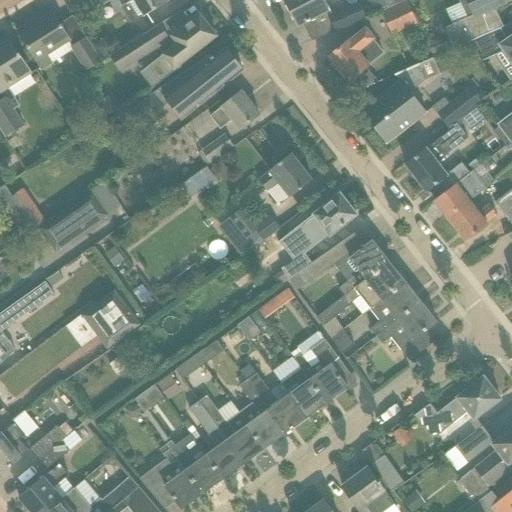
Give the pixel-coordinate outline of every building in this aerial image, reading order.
[(124,9),(132,22),(143,15),(167,1),(166,0),(90,0),(96,8),(109,0),(133,0),(134,1),(124,9)] [(282,0),(297,27),(315,18),(329,10),(323,0),(282,0)] [(328,17),(336,31),(367,15),(359,0),(328,17)] [(417,25),(406,0),(404,0),(389,7),(381,11),(392,36),(417,25)] [(467,42),(499,28),(503,27),(496,11),(495,11),(493,8),(505,2),(503,0),(466,0),(473,15),(444,28),(453,48),(467,42)] [(30,22),(16,31),(27,48),(40,70),(51,63),(46,56),(67,43),(71,40),(61,24),(52,11),(32,24),(30,22)] [(147,66),(160,82),(177,69),(175,68),(216,36),(214,33),(216,32),(208,22),(207,24),(199,14),(171,36),(177,43),(147,66)] [(349,40),(343,44),(327,57),(348,82),(384,53),(373,39),(374,38),(366,27),(349,41),(349,40)] [(503,51),(511,63),(511,35),(507,39),(499,28),(467,42),(481,61),(503,51)] [(109,56),(119,71),(142,56),(140,53),(157,42),(149,30),(109,56)] [(86,37),(70,47),(72,50),(85,71),(101,60),(86,37)] [(0,92),(2,91),(31,73),(21,56),(10,39),(0,45),(0,92)] [(128,113),(138,126),(167,104),(181,121),(243,71),(226,49),(214,58),(212,56),(211,56),(209,54),(175,80),(174,79),(159,89),(128,113)] [(399,80),(361,111),(386,143),(426,112),(409,90),(424,79),(418,65),(419,65),(418,63),(393,74),(394,76),(395,75),(399,80)] [(449,128),(481,104),(470,89),(449,105),(444,98),(433,107),(449,128)] [(220,128),(232,119),(240,130),(259,114),(241,91),(210,116),(220,128)] [(5,95),(0,98),(0,129),(5,137),(23,125),(13,109),(5,95)] [(511,112),(496,124),(510,143),(511,141),(511,112)] [(113,123),(104,129),(113,141),(122,135),(113,123)] [(436,162),(447,154),(447,153),(467,137),(459,127),(455,130),(454,128),(426,149),(417,155),(414,157),(414,158),(405,165),(425,191),(441,179),(446,175),(436,162)] [(202,150),(210,162),(233,146),(225,134),(202,150)] [(257,180),(266,190),(277,181),(290,197),(312,180),(290,154),(257,180)] [(474,161),(467,166),(471,171),(478,166),(474,161)] [(433,201),(445,216),(467,198),(468,200),(485,187),(473,170),(433,201)] [(12,197),(2,204),(25,237),(38,228),(46,223),(23,189),(12,197)] [(495,202),(511,225),(511,189),(495,202)] [(55,252),(108,215),(91,192),(46,223),(38,228),(55,252)] [(288,279),(297,273),(296,272),(310,262),(305,255),(329,236),(356,215),(340,193),(283,238),(295,252),(297,257),(281,269),(288,279)] [(467,198),(445,216),(465,242),(487,224),(486,223),(497,215),(489,204),(478,213),(468,200),(467,198)] [(255,231),(262,240),(278,228),(268,215),(257,225),(242,207),(228,218),(245,239),(255,231)] [(345,295),(389,261),(372,240),(350,258),(361,272),(340,288),(345,295)] [(296,272),(297,273),(305,285),(347,255),(339,244),(311,263),(310,262),(296,272)] [(115,248),(105,254),(115,268),(124,262),(115,248)] [(227,271),(240,288),(260,273),(246,255),(227,271)] [(358,296),(369,309),(405,281),(389,261),(345,295),(316,317),(323,326),(322,327),(331,339),(342,330),(333,318),(351,304),(350,302),(351,302),(358,296)] [(372,328),(377,335),(421,301),(405,281),(369,309),(380,322),(372,328)] [(0,313),(0,329),(1,331),(53,294),(44,282),(0,313)] [(113,290),(81,314),(107,348),(139,324),(113,290)] [(287,290),(281,294),(288,303),(294,299),(294,298),(287,290)] [(421,301),(377,335),(383,342),(390,337),(409,361),(434,341),(426,330),(437,321),(421,301)] [(248,318),(237,325),(248,341),(259,333),(248,318)] [(353,345),(342,330),(331,339),(342,353),(353,345)] [(301,353),(294,358),(327,403),(348,388),(340,377),(348,371),(336,355),(324,340),(317,331),(296,347),(301,353)] [(216,341),(195,355),(203,365),(223,351),(216,341)] [(203,365),(195,355),(175,370),(182,380),(203,365)] [(306,383),(288,395),(306,419),(327,403),(294,358),(286,364),(297,379),(301,376),(306,383)] [(256,374),(246,381),(285,433),(306,419),(288,395),(278,403),(256,374)] [(167,396),(180,391),(174,375),(161,380),(167,396)] [(413,416),(425,432),(431,440),(468,411),(474,419),(500,399),(483,376),(437,413),(430,404),(413,416)] [(252,402),(238,412),(265,449),(285,433),(246,381),(239,386),(252,402)] [(134,400),(144,412),(163,398),(154,385),(134,400)] [(206,396),(198,402),(244,464),(265,449),(238,412),(226,422),(206,396)] [(218,447),(206,456),(223,479),(244,464),(198,402),(189,409),(218,447)] [(129,406),(126,409),(126,415),(129,417),(135,417),(138,414),(138,409),(135,406),(129,406)] [(26,437),(38,427),(24,410),(12,420),(14,422),(0,433),(0,474),(28,451),(19,440),(24,435),(26,437)] [(187,418),(181,422),(190,434),(195,441),(200,437),(187,418)] [(40,459),(62,440),(66,437),(56,425),(30,447),(40,459)] [(455,446),(467,462),(492,443),(498,450),(465,476),(457,482),(471,499),(479,494),(511,468),(508,464),(511,460),(511,427),(495,441),(482,426),(455,446)] [(62,440),(40,459),(47,467),(69,449),(62,440)] [(177,444),(169,449),(202,494),(223,479),(206,456),(196,443),(183,452),(177,444)] [(202,494),(169,449),(162,455),(165,458),(152,468),(139,479),(164,509),(175,501),(181,509),(202,494)] [(371,465),(390,491),(403,483),(384,456),(371,465)] [(34,484),(19,497),(31,511),(45,511),(61,499),(60,499),(51,488),(64,478),(67,475),(58,464),(34,484)] [(367,468),(342,487),(353,503),(359,511),(360,510),(361,511),(384,511),(394,504),(385,491),(379,484),(367,468)] [(101,498),(108,508),(110,510),(122,500),(127,496),(139,485),(131,475),(101,498)] [(61,499),(45,511),(88,511),(92,509),(90,506),(99,498),(84,480),(74,487),(73,489),(60,499),(61,499)] [(160,511),(139,485),(127,496),(139,511),(160,511)] [(511,511),(511,489),(489,509),(490,511),(511,511)] [(110,510),(108,508),(103,511),(131,511),(122,500),(110,510)] [(332,511),(323,500),(306,511),(332,511)]
